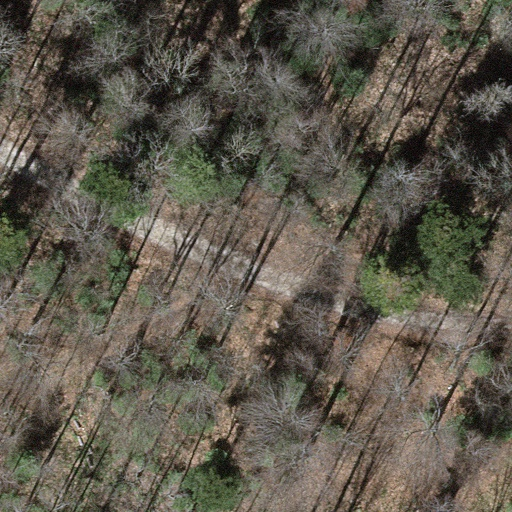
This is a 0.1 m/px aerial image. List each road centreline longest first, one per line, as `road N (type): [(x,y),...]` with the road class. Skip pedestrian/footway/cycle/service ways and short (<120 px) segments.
road 1 (track): [(0,186),(181,297),(368,332),(511,339)]
road 2 (track): [(254,310),(192,369),(0,430)]
